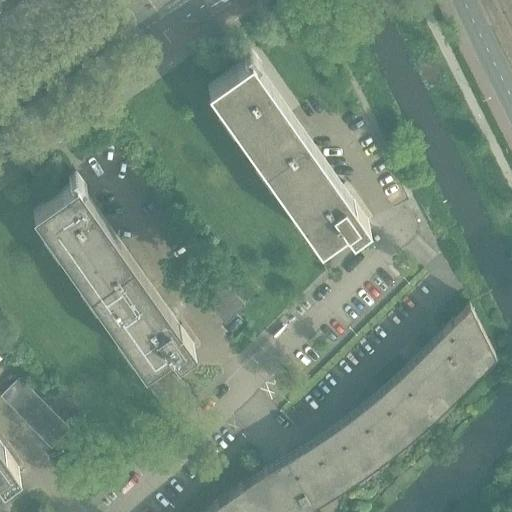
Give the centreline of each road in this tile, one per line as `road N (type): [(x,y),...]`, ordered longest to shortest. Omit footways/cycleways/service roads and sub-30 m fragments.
road 1 (residential): [(113,511),(394,240)]
road 2 (residential): [(0,139),(156,27)]
road 3 (residential): [(105,0),(0,74)]
